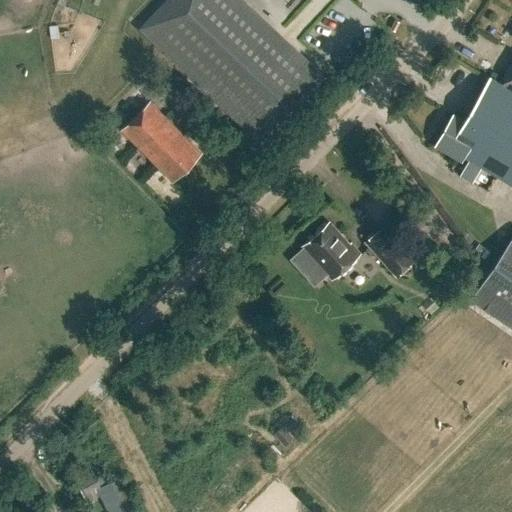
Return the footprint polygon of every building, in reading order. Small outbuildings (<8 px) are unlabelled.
[(238,0),(168,0),(143,29),(266,139),(323,75),(238,0)] [(511,63),(502,81),(511,87),(511,63)] [(462,152),(511,181),(511,87),(502,81),(491,75),(465,119),(454,113),(437,144),(459,156),(462,152)] [(202,152),(151,101),(123,129),(174,180),(202,152)] [(351,243),(331,221),(304,245),(333,277),(362,252),(352,241),(351,243)] [(367,240),(398,274),(415,259),(384,225),(367,240)] [(511,238),(473,297),(511,323),(511,238)] [(111,511),(137,511),(119,475),(98,486),(88,467),(71,475),(84,500),(101,491),(111,511)]
